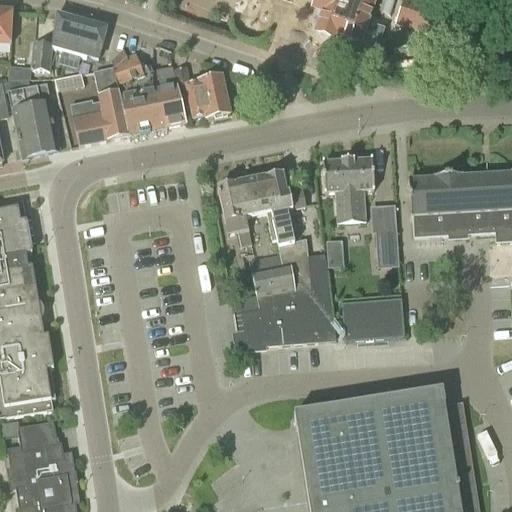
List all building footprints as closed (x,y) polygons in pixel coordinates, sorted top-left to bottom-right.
[(317,0),(313,13),(322,16),(317,31),(320,38),(330,42),(336,40),(336,37),(376,51),(382,34),(366,28),(375,0),(317,0)] [(426,39),(436,11),(403,0),(394,27),(426,39)] [(0,47),(9,48),(11,15),(0,14),(0,47)] [(55,22),(51,52),(72,58),(91,64),(91,60),(97,62),(106,33),(55,19),(55,22)] [(49,76),(51,48),(32,46),(29,75),(49,76)] [(153,94),(152,77),(147,78),(146,72),(140,73),(135,61),(112,70),(113,72),(127,140),(165,133),(160,110),(157,111),(153,94)] [(188,87),(185,70),(174,72),(181,103),(188,102),(192,124),(205,121),(205,123),(229,118),(222,81),(188,87)] [(9,71),(8,85),(22,84),(23,72),(9,71)] [(79,150),(127,140),(113,72),(92,76),(98,106),(90,108),(90,106),(71,110),(79,150)] [(160,110),(165,133),(184,129),(172,72),(152,77),(153,94),(157,111),(160,110)] [(20,163),(58,156),(46,92),(8,99),(20,163)] [(371,165),(321,168),(323,198),(336,198),(338,230),(364,229),(362,196),(372,196),(371,165)] [(277,251),(293,247),(286,216),(303,212),(299,195),(285,197),(282,180),(280,180),(276,176),(268,177),(267,183),(265,183),(272,218),(270,218),(272,227),(267,228),(271,248),(276,247),(277,251)] [(511,178),(407,186),(409,223),(411,223),(412,242),(494,237),(495,248),(511,247),(511,178)] [(244,224),(270,218),(272,218),(265,183),(238,189),(244,224)] [(247,236),(244,224),(238,189),(217,193),(226,240),(237,238),(240,252),(250,250),(247,236)] [(0,289),(29,285),(24,258),(30,257),(27,236),(32,235),(30,223),(25,224),(21,206),(0,209),(0,289)] [(376,243),(377,273),(397,272),(396,242),(376,243)] [(310,294),(307,262),(305,244),(293,247),(277,251),(279,260),(249,266),(259,316),(232,321),(236,348),(237,350),(238,351),(240,353),(242,354),(244,354),(247,354),(334,348),(327,292),(310,294)] [(327,245),(328,273),(344,272),(343,245),(327,245)] [(310,294),(327,292),(323,261),(307,262),(310,294)] [(0,390),(5,424),(45,417),(44,407),(51,406),(45,374),(53,373),(48,341),(36,343),(32,323),(40,322),(34,290),(30,291),(29,285),(0,289),(0,390)] [(344,348),(402,344),(399,307),(341,311),(344,348)] [(308,511),(477,511),(461,409),(443,412),(441,397),(293,421),(300,465),(301,464),(308,511)] [(16,438),(14,427),(0,428),(0,444),(16,442),(19,455),(7,457),(17,511),(75,511),(68,464),(62,465),(58,442),(54,443),(52,432),(16,438)]
